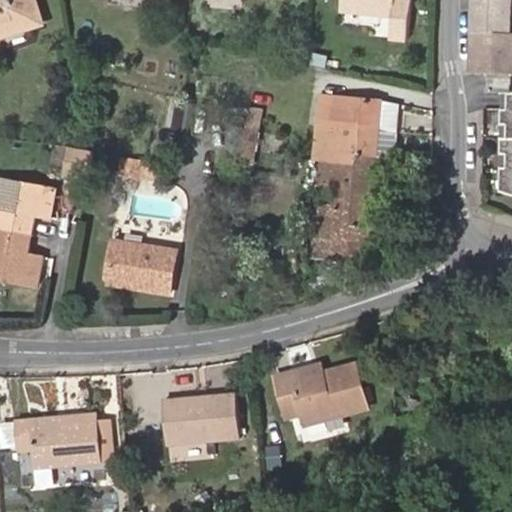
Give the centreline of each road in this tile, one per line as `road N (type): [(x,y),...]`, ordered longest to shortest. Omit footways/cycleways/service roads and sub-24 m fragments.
road 1 (tertiary): [(473,259),(320,316),(192,348),(0,350)]
road 2 (residential): [(452,0),(458,200),(473,259)]
